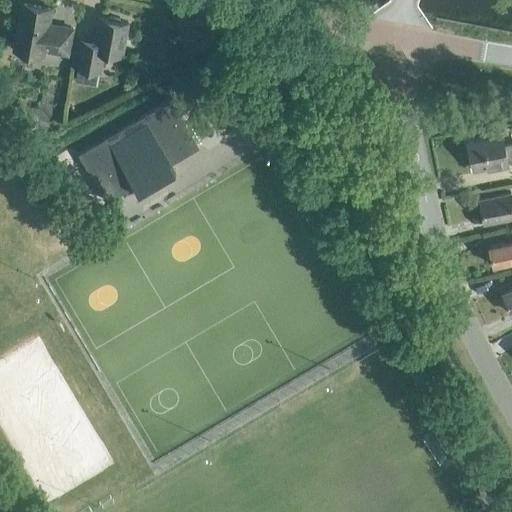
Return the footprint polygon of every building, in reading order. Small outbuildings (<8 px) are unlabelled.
[(22,3),(14,49),(43,55),(44,49),(68,54),(73,28),(49,24),(52,8),(22,3)] [(107,18),(100,17),(95,42),(82,40),(77,67),(100,72),(104,52),(122,55),(128,22),(121,21),(119,18),(110,16),(107,18)] [(171,99),(78,154),(106,202),(199,147),(171,99)] [(511,144),(504,146),(502,135),(501,129),(484,133),(485,138),(468,142),(474,169),(494,165),(494,169),(508,166),(507,161),(511,160),(511,144)] [(511,198),(511,193),(480,199),(484,223),(511,217),(511,198)] [(511,240),(489,245),(493,265),(511,260),(511,240)] [(511,288),(502,292),(511,313),(511,312),(511,288)]
